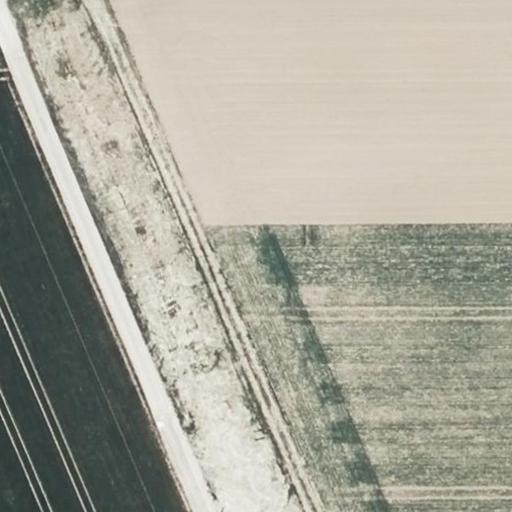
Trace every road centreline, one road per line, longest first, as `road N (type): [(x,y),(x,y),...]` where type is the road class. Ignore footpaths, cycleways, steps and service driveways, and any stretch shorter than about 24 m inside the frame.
road 1 (track): [(95,0),(319,511)]
road 2 (track): [(201,511),(0,27)]
